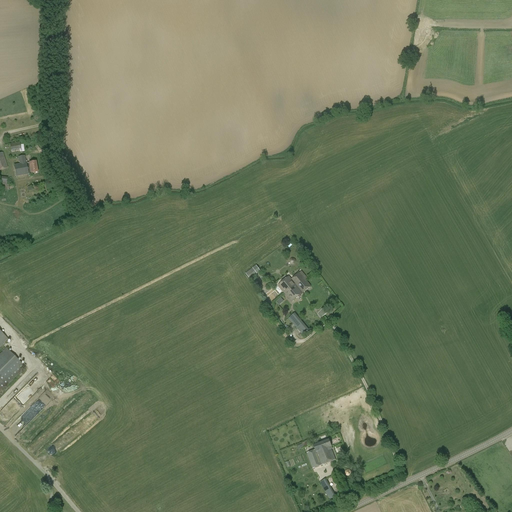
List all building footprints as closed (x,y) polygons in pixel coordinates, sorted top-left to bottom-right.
[(20,142),(10,143),(11,151),(19,149),(20,152),(24,152),(24,147),(23,145),(20,145),(20,142)] [(19,165),(14,166),(16,177),(28,174),(31,174),(38,173),(36,162),(29,163),(27,164),(25,156),(18,157),(19,165)] [(0,189),(13,191),(14,185),(7,185),(8,178),(0,177),(0,189)] [(256,266),(245,273),(249,278),(260,270),(256,266)] [(296,287),(305,280),(299,273),(291,280),(289,277),(278,286),(285,294),(295,286),(296,287)] [(311,287),(305,280),(296,287),(295,286),(285,294),(292,302),(311,287)] [(318,313),(322,318),(329,312),(325,308),(318,313)] [(295,313),(288,319),(303,336),(309,330),(295,313)] [(0,393),(25,367),(6,348),(0,354),(0,347),(8,339),(0,331),(0,393)] [(313,446),(315,450),(307,453),(312,469),(336,460),(330,447),(331,446),(329,440),(313,446)] [(309,441),(302,443),(302,444),(297,446),(298,450),(311,445),(309,441)] [(326,479),(320,483),(329,500),(336,496),(326,479)]
